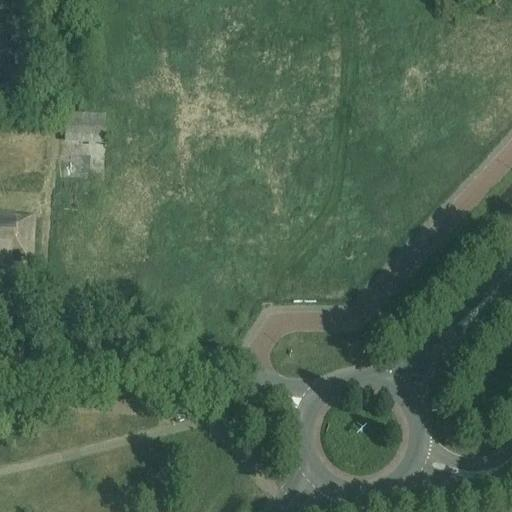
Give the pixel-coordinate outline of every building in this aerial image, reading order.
[(20,0),(11,0),(12,8),(21,8),(20,0)] [(10,30),(10,40),(22,39),(22,30),(10,30)] [(22,39),(10,40),(11,49),(23,49),(22,39)] [(57,115),(56,148),(98,150),(99,117),(57,115)] [(33,262),(35,219),(15,218),(15,217),(0,216),(0,267),(12,268),(12,261),(33,262)]
